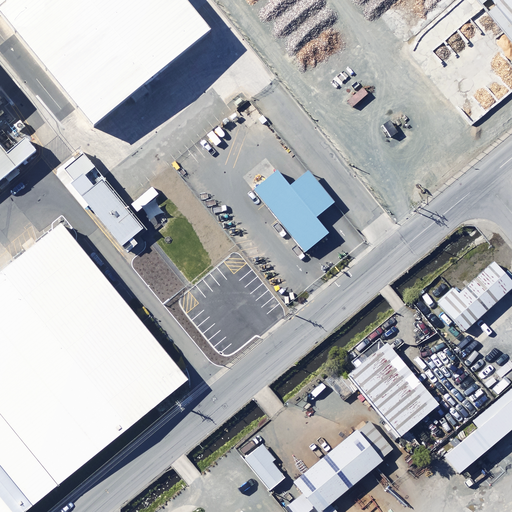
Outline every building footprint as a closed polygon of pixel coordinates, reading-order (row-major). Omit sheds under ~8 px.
[(209,29),(184,0),(8,0),(0,7),(0,8),(94,124),(209,29)] [(470,0),(478,9),(489,0),(470,0)] [(511,0),(496,0),(489,6),(511,34),(511,0)] [(0,92),(2,91),(0,88),(0,180),(36,150),(25,137),(7,152),(0,144),(0,92)] [(367,96),(360,88),(347,101),(354,108),(367,96)] [(72,184),(74,186),(122,244),(143,228),(103,179),(94,186),(84,175),(94,168),(83,155),(65,169),(75,181),(72,184)] [(291,188),(279,174),(256,193),(307,255),(330,236),(318,220),(336,206),(309,174),(291,188)] [(0,511),(35,511),(193,383),(64,228),(0,280),(0,511)] [(511,294),(511,288),(492,267),(458,298),(453,293),(437,308),(464,338),(511,294)] [(442,409),(391,348),(350,382),(400,443),(442,409)] [(283,406),(267,387),(253,399),(269,418),(283,406)] [(511,406),(448,459),(465,480),(511,441),(511,406)] [(330,511),(393,461),(366,429),(296,487),(316,511),(330,511)] [(275,461),(262,446),(244,460),(271,492),(286,480),(272,463),(275,461)]
